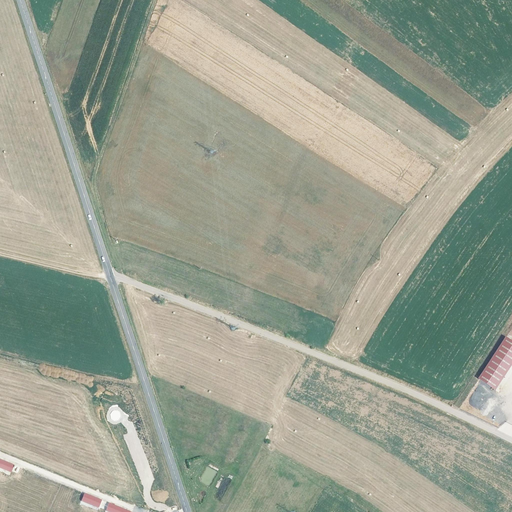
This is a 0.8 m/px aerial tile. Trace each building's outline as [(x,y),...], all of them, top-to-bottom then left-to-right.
[(511,340),(506,337),(478,379),(495,390),(511,364),(511,340)] [(116,422),(121,414),(114,410),(109,417),(116,422)] [(0,468),(11,472),(14,464),(0,458),(0,468)] [(84,493),(81,501),(99,508),(102,499),(84,493)] [(105,511),(108,511),(131,511),(132,511),(108,502),(105,511)]
